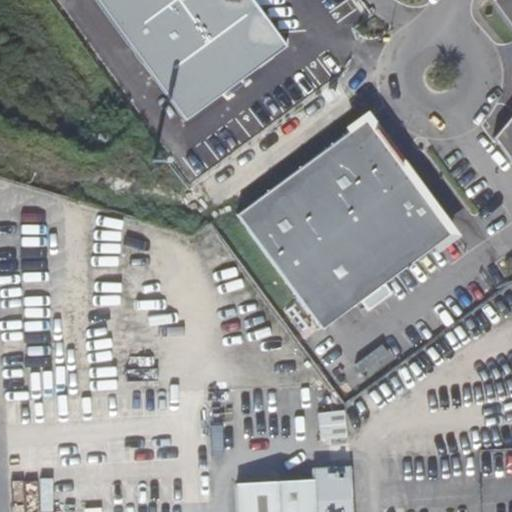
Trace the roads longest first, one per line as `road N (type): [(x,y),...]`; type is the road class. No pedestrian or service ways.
road 1 (unclassified): [(447,30),(419,33),(394,56),(388,92),(411,124),(449,131),(482,109),(489,70),(466,38)]
road 2 (unknown): [(216,158),(177,179),(144,178),(96,173),(0,144)]
road 3 (unknown): [(216,158),(356,59)]
